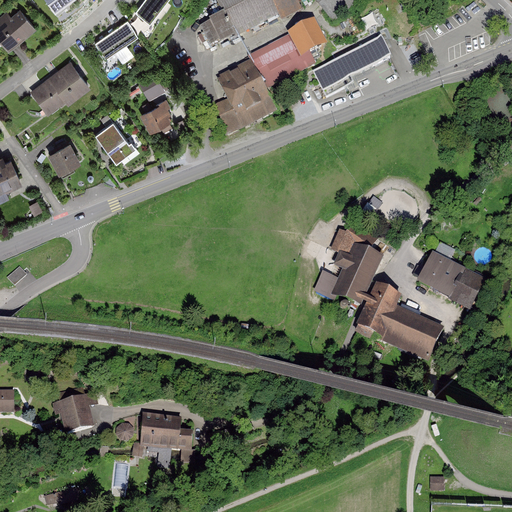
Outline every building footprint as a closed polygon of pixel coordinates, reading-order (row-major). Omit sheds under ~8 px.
[(144,0),(135,13),(169,36),(182,19),(164,6),(167,0),(144,0)] [(214,0),(221,16),(200,25),(209,47),(231,38),(275,18),(277,22),(300,12),(294,0),(214,0)] [(313,0),(331,22),(359,0),(313,0)] [(18,10),(0,26),(0,42),(10,53),(36,30),(18,10)] [(155,53),(169,36),(135,13),(131,19),(97,47),(109,61),(135,40),(155,53)] [(313,25),(245,57),(249,65),(263,94),(331,63),(313,25)] [(381,44),(315,76),(326,99),(354,85),(352,81),(390,63),(381,44)] [(72,63),(32,94),(49,116),(89,85),(72,63)] [(249,65),(215,81),(225,102),(210,109),(224,141),(274,118),(263,94),(249,65)] [(155,76),(141,83),(149,98),(163,91),(155,76)] [(164,104),(144,114),(153,131),(172,121),(164,104)] [(114,121),(96,134),(116,162),(135,149),(114,121)] [(68,142),(49,152),(61,172),(79,162),(68,142)] [(10,161),(0,166),(0,192),(21,182),(10,161)] [(36,203),(26,208),(32,218),(41,213),(36,203)] [(348,235),(375,251),(386,232),(359,217),(348,235)] [(381,261),(355,248),(332,294),(359,307),(381,261)] [(483,281),(430,250),(412,279),(465,310),(483,281)] [(21,267),(9,277),(16,286),(28,275),(21,267)] [(400,300),(380,289),(357,330),(379,342),(381,337),(396,308),(400,300)] [(424,359),(439,330),(396,308),(381,337),(424,359)] [(14,394),(0,393),(0,418),(14,419),(14,394)] [(93,397),(56,406),(63,437),(92,430),(87,411),(96,408),(93,397)] [(175,419),(144,418),(142,452),(186,454),(187,434),(174,433),(175,419)] [(130,426),(123,426),(117,431),(117,437),(123,442),(129,442),(134,439),(135,431),(130,426)] [(205,429),(206,443),(224,443),(224,429),(205,429)] [(446,478),(430,478),(430,492),(446,491),(446,478)] [(80,489),(47,494),(49,507),(82,502),(80,489)]
